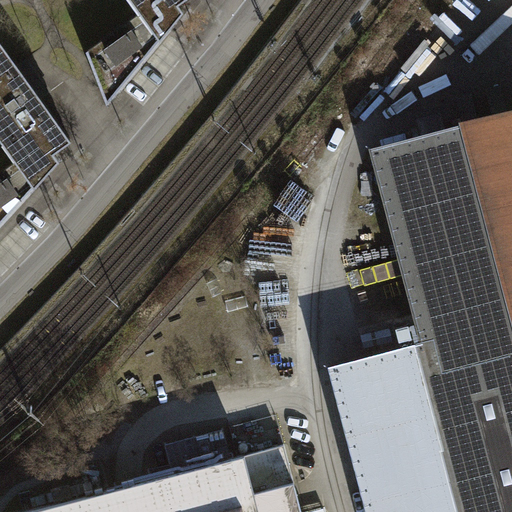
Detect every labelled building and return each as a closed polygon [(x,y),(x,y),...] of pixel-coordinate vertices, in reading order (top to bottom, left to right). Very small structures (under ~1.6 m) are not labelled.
[(125,0),(138,19),(150,36),(165,26),(179,16),(174,8),(185,0),(125,0)] [(150,36),(138,19),(92,55),(111,107),(169,33),(165,26),(150,36)] [(0,149),(11,166),(23,183),(38,173),(52,163),(47,156),(64,144),(32,98),(46,88),(23,54),(9,63),(0,50),(0,149)] [(511,112),(460,126),(511,329),(511,112)] [(467,511),(511,511),(511,329),(460,126),(374,148),(424,343),(467,511)] [(23,183),(11,166),(0,174),(0,225),(43,181),(38,173),(23,183)] [(467,511),(424,343),(334,366),(371,511),(467,511)] [(302,511),(285,444),(23,511),(302,511)]
